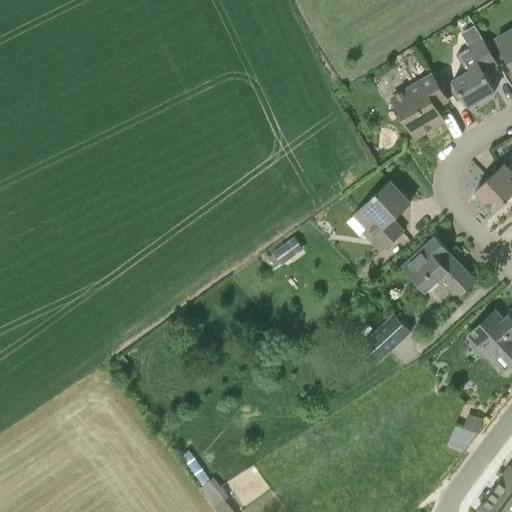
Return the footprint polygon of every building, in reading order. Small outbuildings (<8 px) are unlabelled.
[(511,64),(511,29),(497,39),(511,64)] [(468,106),(496,90),(485,71),(498,63),(483,39),(477,43),(460,52),(471,70),(453,80),(468,106)] [(416,137),(444,120),(436,107),(447,100),(432,74),(392,98),(416,137)] [(495,212),(511,199),(509,197),(511,193),(511,179),(511,178),(511,176),(511,171),(504,163),(475,190),(495,212)] [(411,203),(390,180),(354,214),(367,229),(364,232),(383,251),(403,232),(392,220),(411,203)] [(443,274),(457,290),(462,294),(477,281),(450,252),(450,251),(436,235),(402,267),(425,292),(443,274)] [(275,254),(271,257),(276,265),(280,262),(282,263),(291,257),(283,247),(275,253),(275,254)] [(412,331),(396,314),(360,346),(376,363),(411,333),(411,332),(412,331)] [(499,324),(491,314),(469,335),(503,373),(511,364),(511,317),(509,315),(499,324)] [(485,419),(468,414),(463,428),(480,434),(485,419)] [(511,511),(511,469),(480,509),(482,511),(511,511)] [(213,478),(200,488),(218,511),(232,511),(224,500),(228,497),(213,478)]
